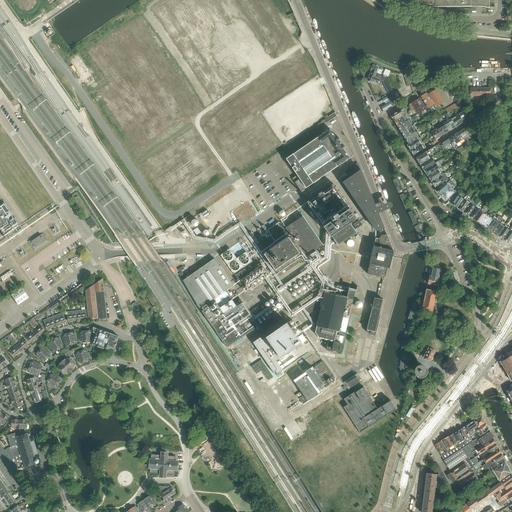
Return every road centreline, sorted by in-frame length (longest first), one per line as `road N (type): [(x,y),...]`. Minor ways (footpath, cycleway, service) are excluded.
road 1 (tertiary): [(411,247),(394,240),(296,0)]
road 2 (secondary): [(463,368),(409,435),(387,511)]
road 3 (residential): [(18,360),(64,327),(93,324),(134,339),(145,373)]
road 4 (residential): [(145,373),(97,364),(73,375),(55,403),(30,410)]
road 5 (residential): [(411,158),(498,101),(497,74)]
road 6 (secondary): [(409,492),(426,444),(472,386)]
